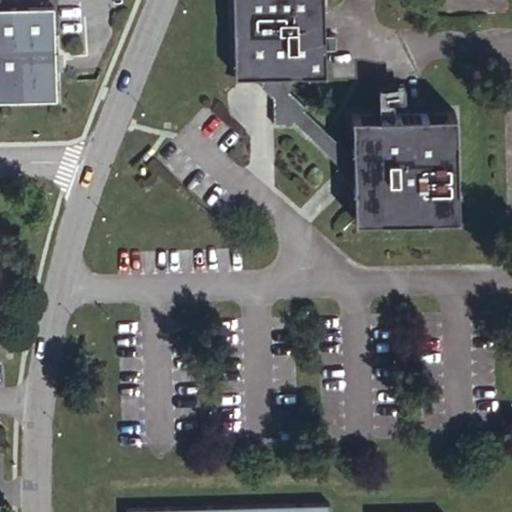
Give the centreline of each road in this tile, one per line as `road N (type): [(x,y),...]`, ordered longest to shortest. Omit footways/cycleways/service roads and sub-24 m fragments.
road 1 (unclassified): [(91,166),(43,340),(34,421),(37,511)]
road 2 (unclassified): [(159,0),(91,166)]
